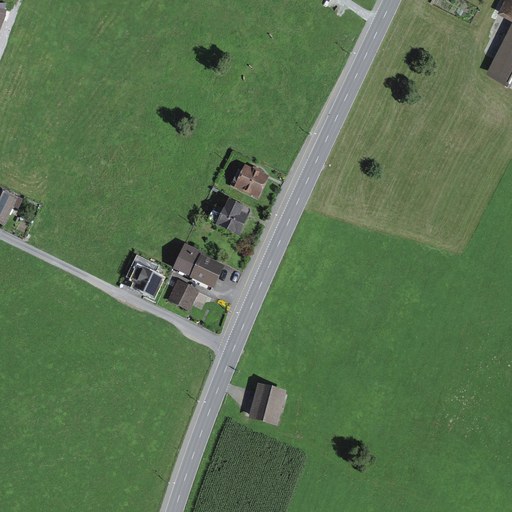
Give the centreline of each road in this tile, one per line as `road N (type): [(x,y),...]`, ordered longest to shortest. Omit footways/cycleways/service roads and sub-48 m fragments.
road 1 (primary): [(234,347),(391,0)]
road 2 (residential): [(234,347),(0,235)]
road 3 (primary): [(174,511),(234,347)]
